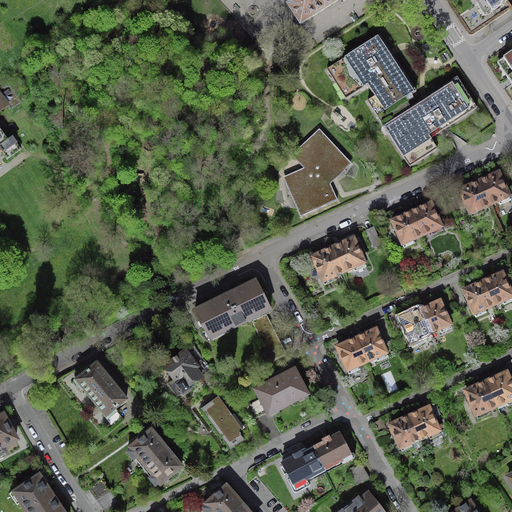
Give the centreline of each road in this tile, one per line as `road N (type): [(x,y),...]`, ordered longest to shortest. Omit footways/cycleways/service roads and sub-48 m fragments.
road 1 (residential): [(12,387),(260,258)]
road 2 (residential): [(260,258),(511,142)]
road 3 (track): [(195,289),(150,260),(74,332),(0,368)]
road 4 (track): [(281,51),(269,64),(283,120),(245,186),(252,216),(241,242),(250,262)]
road 5 (residential): [(309,343),(511,252)]
road 6 (residential): [(356,424),(511,354)]
road 7 (residential): [(89,511),(12,387)]
road 8 (track): [(168,254),(111,231),(64,180)]
road 9 (residential): [(348,409),(233,468)]
